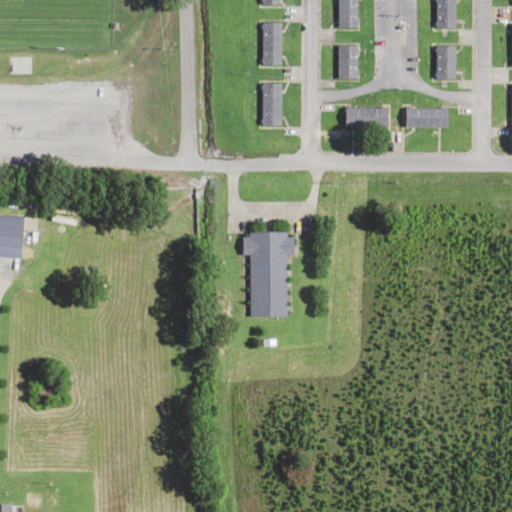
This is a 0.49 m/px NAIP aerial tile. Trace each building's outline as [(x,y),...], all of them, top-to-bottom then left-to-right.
[(355,26),(354,0),(336,0),(336,26),(355,26)] [(433,0),(433,27),(452,27),(452,0),(433,0)] [(259,23),(259,65),(278,65),(278,23),(259,23)] [(335,45),(335,78),(354,78),(354,45),(335,45)] [(452,79),(452,45),(432,45),(432,79),(452,79)] [(278,83),(257,83),(257,125),(278,125),(278,83)] [(385,127),(385,107),(342,107),(342,127),(385,127)] [(445,107),(402,107),(402,127),(445,127),(445,107)] [(0,256),(19,258),(21,215),(0,214),(0,256)] [(284,316),(284,255),(291,255),(291,232),(240,232),(240,254),(248,254),(248,316),(284,316)] [(0,511),(9,511),(9,504),(0,503),(0,511)]
